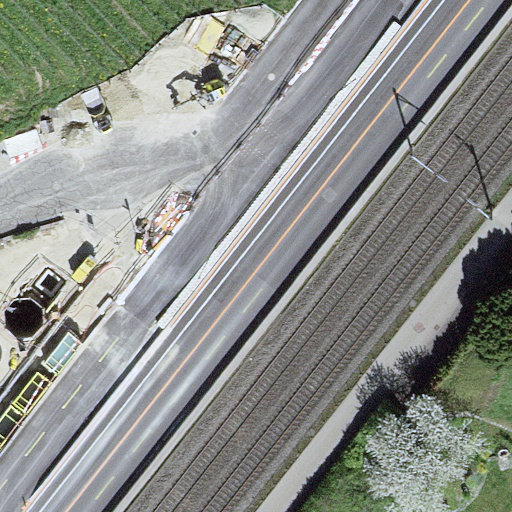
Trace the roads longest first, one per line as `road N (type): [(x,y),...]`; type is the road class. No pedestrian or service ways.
road 1 (primary): [(425,0),(14,511)]
road 2 (residential): [(276,511),(511,218)]
road 3 (track): [(322,0),(238,110),(165,170)]
road 4 (track): [(165,170),(0,213)]
